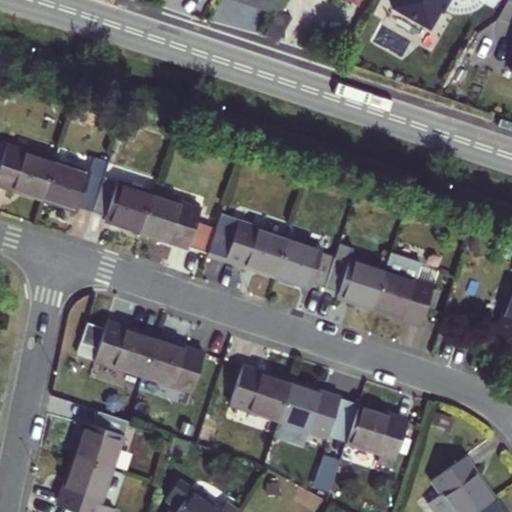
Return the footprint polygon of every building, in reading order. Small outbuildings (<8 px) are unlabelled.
[(228,0),(268,16),(269,13),(277,0),(228,0)] [(321,0),(343,13),(350,0),(321,0)] [(391,0),(390,4),(426,25),(440,0),(391,0)] [(268,16),(256,36),(271,41),(283,21),(269,13),(268,16)] [(55,161),(7,145),(0,165),(0,185),(44,200),(55,161)] [(93,173),(55,161),(44,200),(81,211),(83,204),(95,209),(103,184),(90,180),(93,173)] [(117,189),(103,184),(95,209),(109,213),(107,220),(143,232),(155,193),(120,181),(117,189)] [(202,208),(155,193),(143,232),(210,253),(218,229),(197,223),(202,208)] [(290,240),(239,223),(226,263),(277,278),(290,240)] [(326,251),(290,240),(277,278),(313,288),(315,282),(327,285),(336,261),(324,258),(326,251)] [(391,253),(385,269),(372,308),(420,323),(433,285),(414,279),(419,262),(391,253)] [(348,265),(336,261),(327,285),(343,290),(341,297),(372,308),(385,269),(351,258),(348,265)] [(511,277),(495,328),(511,333),(511,277)] [(110,324),(107,334),(101,352),(98,351),(94,363),(144,380),(158,340),(110,324)] [(107,334),(88,328),(82,345),(98,351),(101,352),(107,334)] [(204,355),(158,340),(144,380),(191,396),(204,355)] [(290,384),(239,368),(227,408),(277,424),(290,384)] [(336,399),(290,384),(277,424),(324,439),(336,399)] [(409,422),(360,406),(347,443),(395,460),(409,422)] [(131,418),(100,407),(94,427),(83,424),(74,460),(116,473),(131,418)] [(466,453),(433,477),(458,511),(470,511),(495,493),(466,453)] [(115,511),(106,509),(116,473),(74,460),(63,498),(73,501),(70,511),(115,511)] [(176,501),(168,511),(234,511),(238,507),(222,496),(217,503),(189,484),(174,474),(163,491),(176,501)] [(509,511),(495,493),(470,511),(509,511)]
